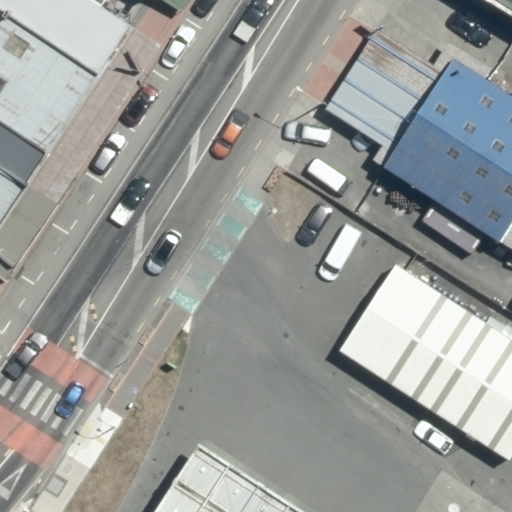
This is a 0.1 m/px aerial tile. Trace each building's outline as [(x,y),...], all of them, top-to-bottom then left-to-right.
[(0,0),(0,171),(29,190),(135,29),(89,0),(0,0)] [(511,0),(480,0),(511,19),(511,0)] [(511,97),(454,60),(440,81),(372,39),(326,111),(383,147),(373,162),(511,251),(511,97)] [(0,233),(29,190),(0,171),(0,233)] [(511,340),(396,264),(340,352),(509,463),(511,458),(511,340)] [(312,511),(199,439),(150,511),(312,511)]
